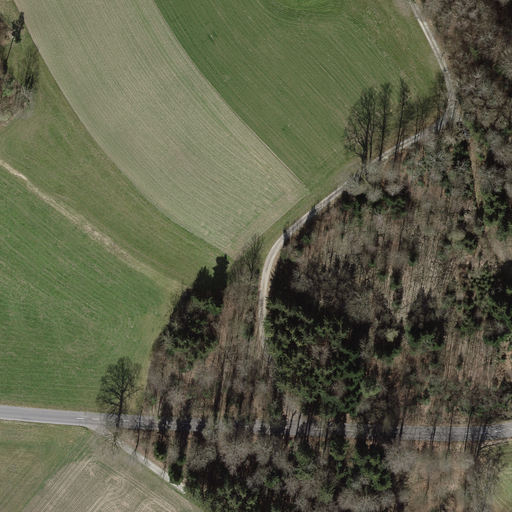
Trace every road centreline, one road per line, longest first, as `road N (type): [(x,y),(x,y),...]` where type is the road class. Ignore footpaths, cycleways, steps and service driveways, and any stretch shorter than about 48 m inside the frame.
road 1 (track): [(410,0),(454,102),(442,122),(285,236),(267,266),(262,314),(269,349),(300,424)]
road 2 (tertiary): [(0,413),(511,430)]
road 3 (track): [(218,511),(76,419)]
